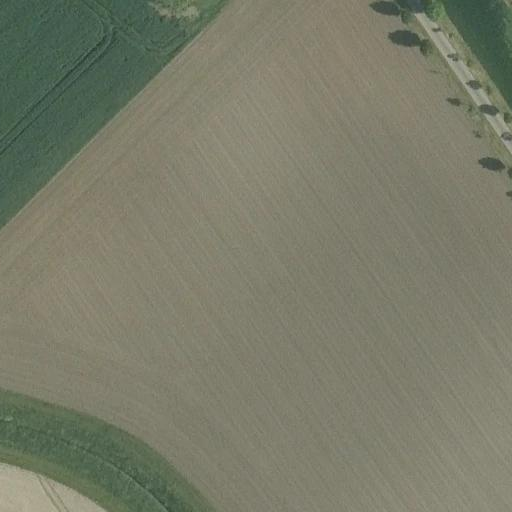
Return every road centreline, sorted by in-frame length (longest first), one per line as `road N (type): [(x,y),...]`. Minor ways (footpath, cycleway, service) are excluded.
road 1 (track): [(189,0),(222,23),(0,256)]
road 2 (unclassified): [(409,0),(511,147)]
